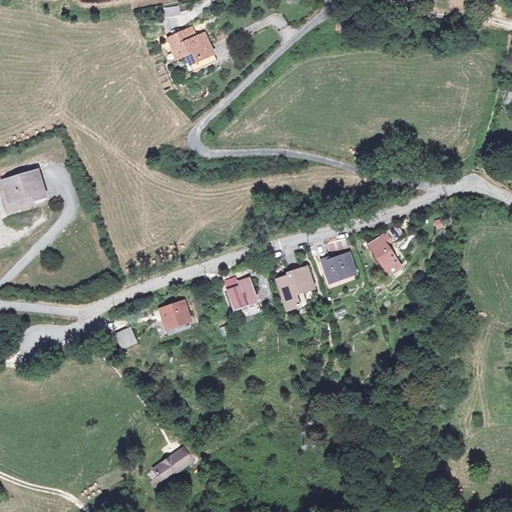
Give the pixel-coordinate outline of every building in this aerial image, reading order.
[(190,11),(188,2),(165,7),(168,17),(190,11)] [(193,20),(183,26),(190,36),(199,30),(193,20)] [(173,36),(167,40),(176,58),(189,51),(199,68),(222,55),(206,26),(199,30),(190,36),(183,26),(171,33),(173,36)] [(43,168),(7,178),(13,200),(23,197),(37,192),(39,199),(51,196),(43,168)] [(37,192),(23,197),(25,204),(39,199),(37,192)] [(402,229),(390,232),(396,246),(407,240),(402,229)] [(343,239),(329,242),(330,249),(345,246),(343,239)] [(387,240),(372,245),(385,271),(396,266),(400,264),(387,240)] [(328,255),(319,258),(326,281),(354,272),(348,253),(330,259),(328,255)] [(317,300),(306,266),(288,272),(289,276),(277,280),(286,309),(317,300)] [(396,266),(385,271),(388,277),(398,270),(396,266)] [(226,292),(233,310),(255,302),(246,278),(235,282),(238,287),(226,292)] [(190,324),(182,301),(159,310),(167,333),(190,324)] [(120,330),(125,343),(138,338),(132,325),(120,330)] [(180,444),(147,467),(152,474),(157,481),(189,457),(180,444)] [(157,481),(152,474),(148,478),(153,484),(157,481)]
